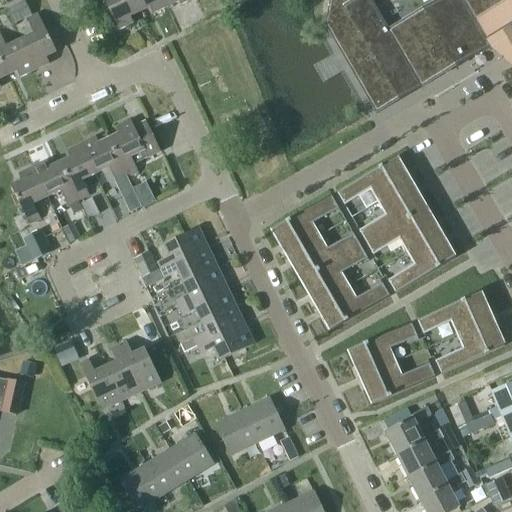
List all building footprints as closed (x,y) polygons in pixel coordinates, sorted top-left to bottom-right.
[(13,25),(32,16),(24,0),(6,9),(13,25)] [(130,17),(139,13),(133,0),(105,0),(103,1),(118,31),(133,24),(130,17)] [(167,8),(163,0),(133,0),(139,13),(149,8),(152,15),(167,8)] [(511,0),(330,0),(326,27),(337,47),(338,46),(345,59),(344,60),(349,68),(350,68),(358,81),(357,81),(366,97),(367,97),(374,110),(376,115),(396,103),(394,100),(439,74),(441,77),(448,73),(452,71),(450,67),(481,49),(483,53),(490,49),(484,38),(500,29),(511,21),(511,0)] [(20,41),(34,72),(49,65),(46,58),(56,53),(37,15),(26,20),(33,35),(20,41)] [(490,49),(511,82),(511,47),(500,29),(484,38),(490,49)] [(34,72),(20,41),(6,48),(0,35),(0,62),(7,77),(16,72),(20,79),(34,72)] [(117,136),(109,141),(127,178),(138,173),(134,165),(160,153),(145,121),(134,127),(130,120),(113,128),(117,136)] [(127,178),(109,141),(99,145),(96,139),(81,145),(95,175),(109,168),(116,183),(127,178)] [(82,182),(95,175),(81,145),(66,152),(69,159),(60,164),(78,202),(89,196),(82,182)] [(378,203),(411,184),(396,158),(336,193),(343,206),(345,205),(342,202),(354,195),(356,199),(370,190),(378,203)] [(78,202),(60,164),(50,168),(47,162),(32,168),(47,198),(60,192),(67,207),(78,202)] [(33,205),(47,198),(32,168),(17,175),(21,182),(10,187),(29,225),(40,220),(33,205)] [(425,209),(411,184),(378,203),(385,216),(370,224),(372,227),(361,234),(359,230),(358,231),(365,243),(425,209)] [(132,190),(121,195),(128,209),(139,204),(132,190)] [(270,231),(285,257),(318,237),(311,225),(325,216),(323,213),(335,206),(337,210),(338,209),(330,196),(270,231)] [(99,215),(92,199),(80,205),(87,220),(99,215)] [(399,240),(407,253),(440,233),(425,209),(365,243),(372,256),(374,255),(372,251),(383,245),(385,248),(399,240)] [(69,244),(79,239),(72,224),(62,229),(69,244)] [(161,271),(207,249),(198,230),(164,246),(170,258),(157,264),(161,271)] [(40,231),(26,238),(36,259),(50,253),(40,231)] [(440,233),(407,253),(414,265),(399,274),(401,277),(390,284),(388,280),(387,281),(395,294),(455,259),(440,233)] [(300,281),(360,247),(353,235),(351,235),(353,239),(342,245),(340,242),(326,250),(318,237),(285,257),(300,281)] [(314,306),(347,287),(340,275),(354,266),(352,263),(364,256),(366,260),(367,259),(360,247),(300,281),(314,306)] [(182,284),(216,268),(207,249),(161,271),(164,279),(177,273),(182,284)] [(151,275),(158,271),(149,252),(133,260),(142,279),(151,275)] [(19,281),(28,277),(24,267),(15,272),(19,281)] [(179,310),(225,288),(216,268),(182,284),(188,296),(175,302),(179,310)] [(142,280),(146,288),(164,279),(161,271),(142,280)] [(347,287),(314,306),(329,332),(389,297),(381,285),(380,285),(382,289),(371,295),(369,292),(355,300),(347,287)] [(201,323),(234,307),(225,288),(179,310),(183,318),(195,311),(201,323)] [(457,336),(492,320),(480,293),(417,321),(423,335),(424,334),(422,330),(434,325),(436,329),(451,322),(457,336)] [(183,355),(197,348),(244,326),(234,307),(201,323),(206,334),(179,347),(183,355)] [(492,320),(457,336),(463,349),(448,356),(449,360),(437,365),(436,361),(435,362),(441,375),(504,347),(492,320)] [(347,352),(359,379),(394,364),(388,350),(404,343),(402,340),(414,334),(415,338),(417,337),(410,324),(347,352)] [(244,326),(197,348),(201,356),(213,349),(219,362),(253,346),(244,326)] [(70,340),(52,348),(57,359),(75,351),(70,340)] [(119,346),(141,393),(160,384),(145,350),(132,355),(126,343),(119,346)] [(121,402),(141,393),(119,346),(110,350),(116,363),(105,368),(121,402)] [(121,402),(105,368),(94,374),(87,361),(80,365),(86,377),(85,378),(101,411),(121,402)] [(33,379),(36,365),(22,363),(20,376),(33,379)] [(394,364),(359,379),(371,406),(435,378),(428,364),(427,365),(429,369),(417,374),(416,370),(400,377),(394,364)] [(17,415),(24,385),(0,379),(0,409),(1,409),(1,412),(17,415)] [(501,417),(511,412),(511,385),(492,394),(498,408),(488,412),(489,416),(490,416),(492,421),(501,417)] [(241,412),(257,444),(283,431),(268,399),(241,412)] [(456,428),(473,420),(465,402),(448,409),(456,428)] [(424,442),(422,438),(415,425),(431,417),(426,408),(411,416),(410,417),(411,420),(388,432),(384,434),(396,456),(424,442)] [(181,427),(193,421),(186,409),(174,415),(181,427)] [(410,417),(411,416),(407,409),(383,422),(388,432),(411,420),(410,417)] [(230,457),(257,444),(241,412),(215,425),(230,457)] [(511,412),(501,417),(511,438),(511,437),(511,412)] [(478,421),(482,430),(494,425),(492,421),(490,416),(489,416),(478,421)] [(466,426),(470,435),(482,430),(478,421),(466,426)] [(448,453),(459,447),(448,425),(434,432),(422,438),(424,442),(396,456),(407,478),(435,464),(433,460),(426,447),(441,439),(448,453)] [(169,451),(188,481),(212,466),(194,435),(169,451)] [(446,486),(445,482),(438,469),(464,455),(460,447),(459,448),(459,447),(448,453),(433,460),(435,464),(407,478),(418,500),(446,486)] [(163,496),(188,481),(169,451),(144,466),(163,496)] [(501,474),(511,469),(511,467),(511,464),(509,460),(508,460),(497,465),(501,474)] [(497,465),(485,470),(489,479),(501,474),(497,465)] [(138,511),(163,496),(144,466),(120,481),(138,511)] [(470,488),(477,484),(469,470),(462,473),(470,488)] [(105,474),(95,480),(102,493),(112,488),(105,474)] [(446,486),(418,500),(424,511),(450,511),(458,508),(449,491),(465,483),(460,474),(445,482),(446,486)] [(279,490),(289,485),(284,475),(275,480),(279,490)] [(484,486),(493,506),(509,499),(501,479),(484,486)] [(286,505),(289,511),(321,511),(312,493),(286,505)] [(226,511),(238,511),(233,502),(224,507),(226,511)]
